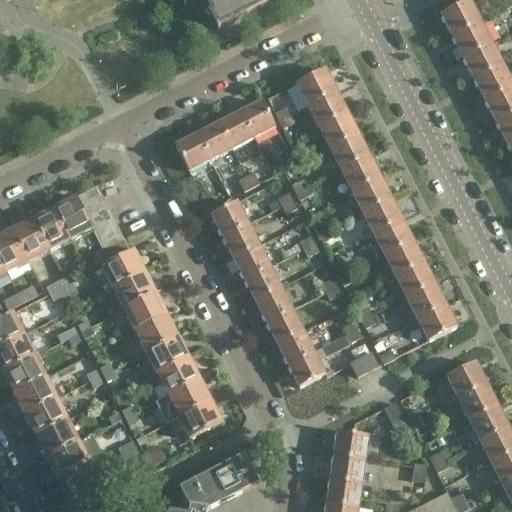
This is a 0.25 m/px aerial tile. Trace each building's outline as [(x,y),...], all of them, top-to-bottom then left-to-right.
[(0,0),(0,10),(38,0),(204,0),(213,17),(211,18),(218,32),(267,7),(266,5),(262,7),(258,0),(0,0)] [(511,8),(511,0),(507,0),(503,3),(507,11),(511,8)] [(441,17),(452,39),(481,25),(470,3),(441,17)] [(492,46),(481,25),(452,39),(463,61),(492,46)] [(503,68),(492,46),(463,61),(474,82),(503,68)] [(511,89),(511,86),(503,68),(474,82),(485,104),(511,89)] [(296,87),(308,109),(336,94),(325,72),(296,87)] [(511,116),(511,89),(485,104),(496,125),(511,116)] [(347,116),(336,94),(308,109),(319,130),(347,116)] [(262,104),(240,116),(253,141),(276,130),(262,104)] [(273,115),(278,124),(292,117),(288,108),(273,115)] [(253,141),(240,116),(219,127),(232,152),(253,141)] [(358,137),(347,116),(319,130),(330,151),(358,137)] [(511,143),(511,116),(496,125),(507,146),(511,143)] [(297,127),(292,117),(278,124),(282,134),(297,127)] [(232,152),(219,127),(198,138),(211,163),(232,152)] [(369,158),(358,137),(330,151),(341,173),(369,158)] [(211,163),(198,138),(176,149),(189,174),(211,163)] [(297,154),(290,157),(295,168),(302,164),(297,154)] [(295,168),(290,157),(282,161),(287,171),(295,168)] [(380,180),(369,158),(341,173),(352,194),(380,180)] [(229,201),(252,190),(246,179),(234,185),(229,175),(219,180),(229,201)] [(254,175),(246,179),(252,190),(259,186),(254,175)] [(391,201),(380,180),(352,194),(363,216),(391,201)] [(293,188),(296,195),(307,190),(304,182),(293,188)] [(76,199),(82,211),(103,200),(97,189),(76,199)] [(311,198),(307,190),(296,195),(300,203),(311,198)] [(211,197),(203,201),(208,212),(216,208),(211,197)] [(293,204),(289,197),(278,202),(282,210),(293,204)] [(82,211),(76,199),(75,199),(75,200),(54,211),(71,242),(92,231),(87,221),(82,211)] [(87,221),(108,210),(103,200),(82,211),(87,221)] [(402,223),(391,201),(363,216),(374,237),(402,223)] [(297,211),(293,204),(282,210),(285,217),(297,211)] [(211,219),(222,240),(248,227),(237,205),(211,219)] [(92,231),(113,221),(108,210),(87,221),(92,231)] [(71,242),(54,211),(33,222),(49,253),(71,242)] [(97,241),(118,231),(113,221),(92,231),(97,241)] [(49,253),(33,222),(12,233),(28,264),(49,253)] [(413,244),(402,223),(374,237),(385,258),(413,244)] [(325,225),(314,230),(318,238),(329,232),(325,225)] [(259,248),(248,227),(222,240),(233,261),(259,248)] [(102,252),(123,241),(118,231),(97,241),(102,252)] [(333,240),(329,232),(318,238),(322,245),(333,240)] [(28,264),(12,233),(0,238),(0,262),(6,275),(28,264)] [(315,246),(311,239),(300,245),(304,252),(315,246)] [(129,251),(123,241),(102,252),(108,262),(129,251)] [(424,265),(413,244),(385,258),(396,280),(424,265)] [(318,254),(315,246),(304,252),(307,259),(318,254)] [(270,270),(259,248),(233,261),(244,283),(270,270)] [(108,262),(102,252),(96,255),(100,266),(108,262)] [(145,275),(140,265),(134,254),(135,254),(135,253),(128,256),(101,270),(102,271),(113,292),(145,275)] [(435,287),(424,265),(396,280),(406,301),(435,287)] [(336,273),(340,281),(351,275),(348,268),(336,273)] [(281,291),(270,270),(244,283),(255,304),(281,291)] [(156,297),(145,275),(113,292),(124,313),(156,297)] [(355,283),(351,275),(340,281),(344,288),(355,283)] [(59,293),(69,288),(65,281),(56,285),(59,293)] [(326,297),(338,291),(333,282),(313,292),(318,301),(326,297)] [(50,297),(59,293),(56,285),(46,290),(50,297)] [(72,286),(69,288),(59,293),(63,299),(76,292),(72,286)] [(446,308),(435,287),(406,301),(417,322),(446,308)] [(33,289),(17,297),(22,306),(37,299),(33,289)] [(292,312),(281,291),(255,304),(266,325),(292,312)] [(341,297),(338,291),(326,297),(329,303),(341,297)] [(53,304),(63,299),(59,293),(50,297),(53,304)] [(22,306),(17,297),(4,303),(8,312),(22,306)] [(167,318),(156,297),(124,313),(135,335),(167,318)] [(457,330),(446,308),(417,322),(428,344),(457,330)] [(369,311),(358,316),(362,324),(373,318),(369,311)] [(303,334),(292,312),(266,325),(277,347),(303,334)] [(0,349),(24,337),(13,316),(14,316),(13,315),(0,322),(0,349)] [(178,340),(167,318),(135,335),(146,356),(178,340)] [(376,326),(373,318),(362,324),(365,331),(376,326)] [(78,328),(81,335),(91,330),(87,323),(78,328)] [(359,332),(355,324),(344,330),(348,338),(359,332)] [(68,342),(77,337),(73,330),(64,335),(57,338),(60,346),(68,342)] [(94,337),(91,330),(81,335),(85,342),(94,337)] [(362,340),(359,332),(348,338),(351,345),(362,340)] [(314,355),(303,334),(277,347),(288,368),(314,355)] [(0,369),(3,375),(35,359),(24,337),(0,349),(0,369)] [(80,344),(77,337),(68,342),(71,349),(80,344)] [(349,348),(345,339),(321,351),(325,360),(349,348)] [(189,361),(178,340),(146,356),(157,377),(189,361)] [(391,354),(380,360),(383,367),(395,361),(391,354)] [(325,377),(314,355),(288,368),(299,390),(325,377)] [(357,380),(378,370),(371,357),(351,367),(357,380)] [(14,396),(46,380),(35,359),(3,375),(14,396)] [(200,382),(189,361),(157,377),(168,399),(200,382)] [(447,380),(458,402),(486,387),(475,365),(447,380)] [(110,366),(100,371),(103,378),(113,373),(110,366)] [(87,378),(91,385),(99,380),(95,373),(87,378)] [(116,380),(113,373),(103,378),(107,385),(116,380)] [(25,418),(57,402),(46,380),(14,396),(25,418)] [(102,387),(99,380),(91,385),(94,391),(102,387)] [(211,404),(200,382),(168,399),(179,420),(211,404)] [(497,408),(486,387),(458,402),(469,423),(497,408)] [(68,423),(57,402),(25,418),(36,439),(68,423)] [(222,424),(211,404),(179,420),(189,441),(189,442),(223,425),(222,424)] [(395,406),(384,411),(396,433),(406,428),(395,406)] [(508,430),(497,408),(469,423),(480,444),(508,430)] [(132,409),(122,414),(125,421),(135,416),(132,409)] [(408,419),(412,426),(423,420),(420,413),(408,419)] [(109,421),(112,427),(121,423),(117,416),(109,421)] [(138,423),(135,416),(125,421),(129,428),(138,423)] [(427,428),(423,420),(412,426),(415,434),(427,428)] [(79,444),(68,423),(36,439),(47,460),(79,444)] [(124,430),(121,423),(112,427),(116,434),(124,430)] [(511,454),(511,437),(508,430),(480,444),(491,466),(511,454)] [(337,435),(334,459),(365,464),(369,439),(357,438),(337,435)] [(90,466),(79,444),(47,460),(58,482),(90,466)] [(143,466),(132,444),(118,451),(130,473),(143,466)] [(145,455),(152,468),(163,463),(156,449),(145,455)] [(511,481),(511,454),(491,466),(502,487),(511,481)] [(441,455),(430,461),(433,468),(445,463),(441,455)] [(244,457),(212,474),(226,502),(259,486),(244,457)] [(362,487),(365,464),(334,459),(330,483),(362,487)] [(449,470),(445,463),(433,468),(437,476),(449,470)] [(101,487),(90,466),(58,482),(68,503),(68,504),(102,487),(102,486),(101,487)] [(415,467),(414,475),(425,477),(426,469),(415,467)] [(207,511),(226,502),(212,474),(180,490),(190,511),(193,511),(207,511)] [(424,485),(425,477),(414,475),(413,483),(424,485)] [(511,481),(502,487),(511,507),(511,481)] [(358,511),(362,487),(330,483),(327,507),(358,511)] [(454,510),(466,503),(462,496),(451,503),(454,510)] [(455,511),(454,510),(451,503),(450,503),(447,497),(436,502),(441,511),(455,511)] [(441,511),(436,502),(426,507),(428,511),(441,511)] [(466,511),(470,510),(466,503),(454,510),(455,511),(466,511)]
